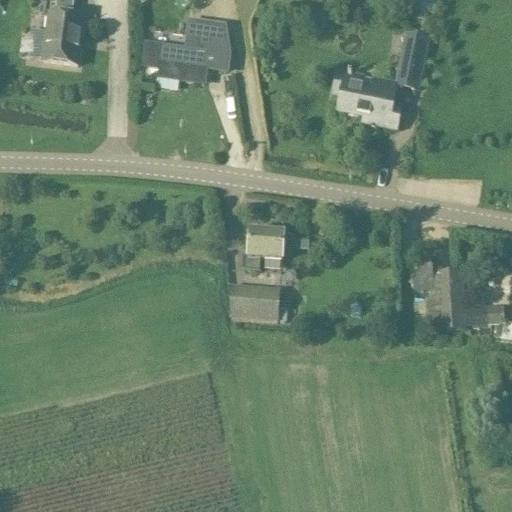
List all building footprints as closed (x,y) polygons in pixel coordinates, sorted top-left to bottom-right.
[(57,0),(55,18),(49,17),(43,65),(77,69),(83,22),(72,20),(74,0),(57,0)] [(229,59),(225,31),(225,30),(189,25),(185,53),(145,47),(142,68),(160,71),(158,81),(206,88),(208,75),(227,77),(229,59)] [(331,98),(340,100),(337,116),(372,123),(371,129),(396,134),(401,109),(397,108),(400,91),(418,94),(428,42),(406,37),(395,87),(336,74),(331,98)] [(249,234),(247,262),(282,264),(284,237),(249,234)] [(413,295),(426,294),(434,294),(434,302),(425,302),(426,324),(442,323),(443,335),(466,333),(466,330),(489,329),(488,308),(465,310),(463,272),(440,274),(440,279),(433,279),(432,261),(415,262),(416,274),(412,275),(413,295)] [(230,323),(241,324),(278,327),(281,293),(229,289),(230,323)]
